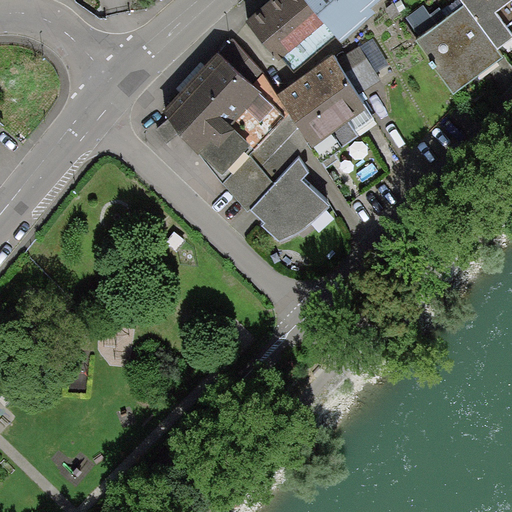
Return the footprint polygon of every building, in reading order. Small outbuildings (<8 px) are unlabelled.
[(314,0),(272,0),(247,20),(278,55),(282,52),(294,67),(337,30),(314,0)] [(314,0),(337,30),(342,34),(362,16),(353,6),(359,0),(314,0)] [(511,0),(462,0),(464,2),(499,45),(511,36),(511,26),(511,25),(511,24),(511,0)] [(464,2),(417,37),(431,56),(430,60),(454,92),(506,54),(499,45),(464,2)] [(176,98),(166,108),(171,116),(156,128),(169,141),(182,129),(248,209),(253,207),(264,217),(262,221),(276,234),(293,229),(307,220),(330,200),(304,176),(310,169),(302,153),(311,145),(278,93),(265,74),(235,38),(220,52),(218,51),(201,72),(176,98)] [(337,57),(360,93),(379,79),(359,46),(337,57)] [(333,56),(278,93),(311,145),(321,162),(337,151),(333,144),(357,127),(354,124),(371,112),(360,93),(337,57),(333,56)] [(184,239),(175,232),(168,241),(177,248),(184,239)]
